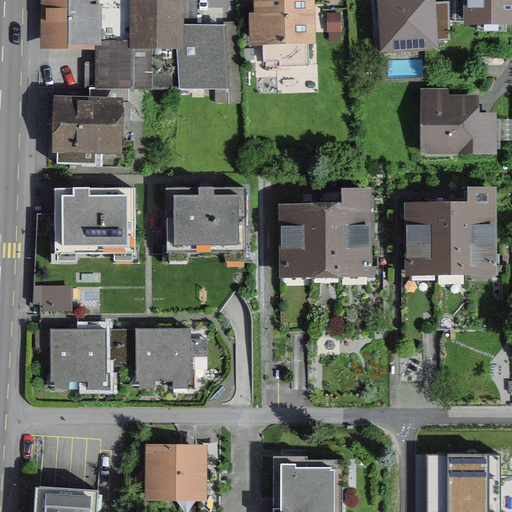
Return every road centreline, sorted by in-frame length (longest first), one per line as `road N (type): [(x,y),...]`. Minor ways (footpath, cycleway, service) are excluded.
road 1 (residential): [(0,415),(511,416)]
road 2 (primary): [(5,0),(1,170)]
